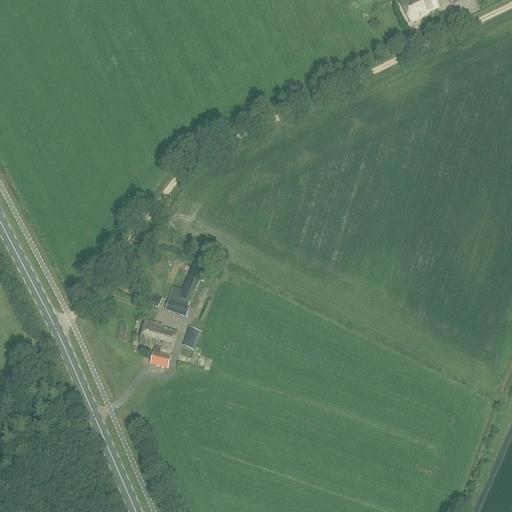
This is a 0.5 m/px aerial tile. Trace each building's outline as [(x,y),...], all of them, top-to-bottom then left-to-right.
[(433,0),(406,0),(400,3),(410,24),(423,18),(423,16),(438,9),(433,0)] [(189,309),(187,308),(188,304),(190,305),(199,282),(188,278),(181,296),(171,292),(168,302),(165,311),(186,318),(189,309)] [(157,309),(161,300),(150,294),(146,303),(157,309)] [(162,325),(144,321),(138,344),(148,347),(149,345),(154,346),(149,365),(167,369),(170,357),(159,354),(160,348),(172,351),(177,332),(161,328),(162,325)] [(199,332),(188,328),(182,346),(190,349),(192,345),(194,346),(199,332)]
